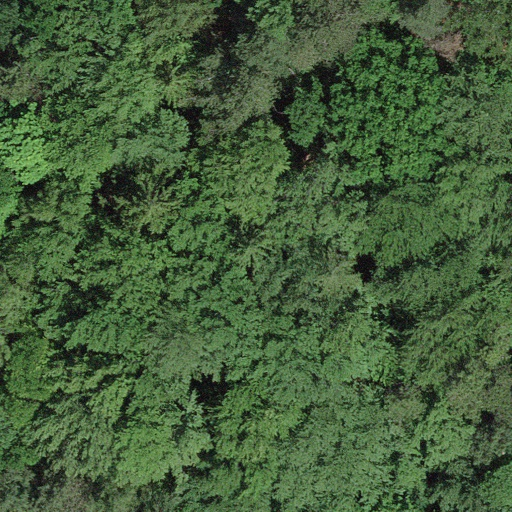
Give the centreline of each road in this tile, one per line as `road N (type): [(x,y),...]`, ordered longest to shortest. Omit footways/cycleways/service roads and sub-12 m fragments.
road 1 (track): [(0,431),(178,402),(309,329),(511,266)]
road 2 (track): [(101,0),(25,164),(0,199)]
